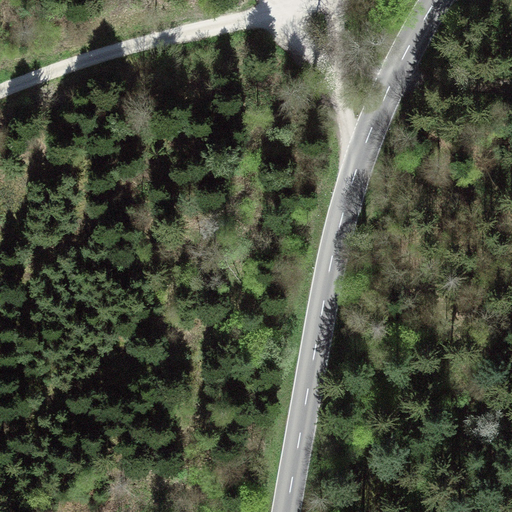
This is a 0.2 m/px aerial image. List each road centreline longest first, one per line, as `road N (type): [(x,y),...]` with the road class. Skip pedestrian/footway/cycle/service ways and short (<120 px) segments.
road 1 (tertiary): [(440,0),(390,84),(343,194),(284,511)]
road 2 (track): [(0,95),(109,53),(280,15),(312,0)]
road 3 (track): [(354,163),(339,82),(344,0)]
road 4 (track): [(267,0),(339,82),(390,84)]
